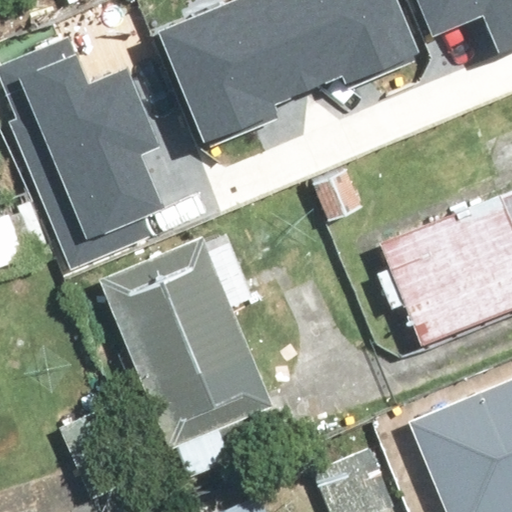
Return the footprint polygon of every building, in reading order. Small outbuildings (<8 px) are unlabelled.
[(248,0),(160,36),(203,138),(418,49),(397,0),(248,0)] [(511,0),(422,0),(439,35),(496,10),(510,40),(511,39),(511,0)] [(0,79),(0,106),(56,249),(185,199),(129,57),(95,71),(85,46),(0,79)] [(511,212),(505,195),(370,254),(416,359),(511,316),(511,212)] [(0,273),(27,264),(8,209),(0,211),(0,273)] [(196,244),(85,288),(156,467),(267,423),(196,244)] [(511,511),(511,367),(386,422),(425,511),(511,511)] [(368,451),(313,473),(328,511),(384,511),(392,509),(368,451)] [(264,511),(260,500),(232,511),(264,511)]
